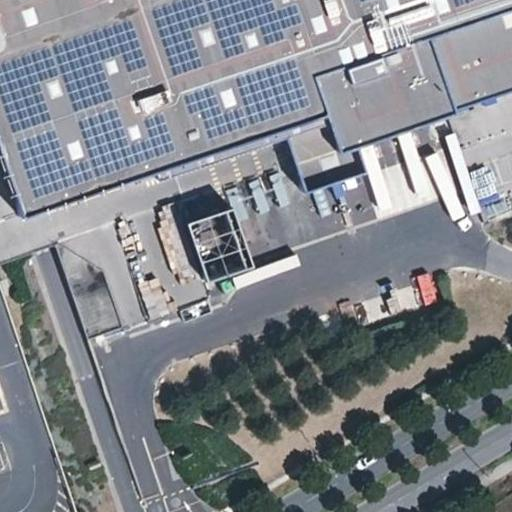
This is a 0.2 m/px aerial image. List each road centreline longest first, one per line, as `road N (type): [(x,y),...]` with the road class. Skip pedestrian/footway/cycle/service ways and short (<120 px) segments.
road 1 (secondary): [(511,378),(281,511)]
road 2 (secondary): [(377,511),(511,433)]
